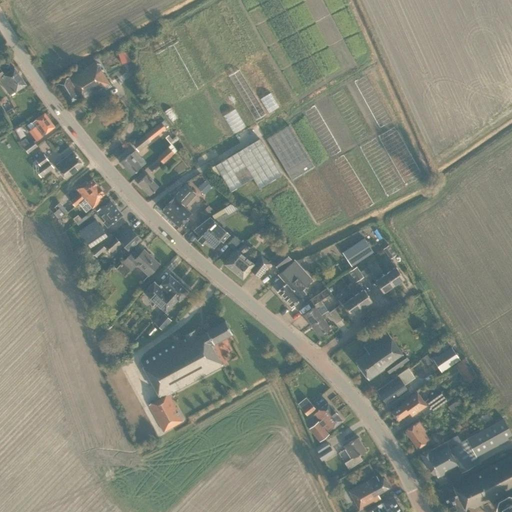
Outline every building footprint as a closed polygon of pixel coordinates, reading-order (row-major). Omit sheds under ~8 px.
[(200,8),(188,14),(220,76),(231,70),(200,8)] [(217,79),(190,19),(178,25),(205,84),(217,79)] [(155,48),(178,39),(174,29),(151,38),(155,48)] [(204,86),(181,40),(170,45),(193,91),(204,86)] [(180,99),(190,94),(169,47),(159,52),(180,99)] [(258,60),(265,74),(275,69),(269,55),(258,60)] [(82,99),(109,83),(96,61),(83,69),(83,70),(69,78),(68,76),(55,84),(69,105),(81,97),(82,99)] [(0,79),(10,94),(26,84),(14,67),(4,74),(0,67),(0,79)] [(242,68),(231,74),(257,120),(268,114),(242,68)] [(242,128),(252,124),(229,76),(219,81),(242,128)] [(218,83),(206,89),(228,136),(240,130),(218,83)] [(42,135),(54,126),(44,112),(32,121),(35,125),(30,129),(37,139),(42,135)] [(150,140),(166,128),(165,127),(168,125),(164,119),(161,122),(161,121),(133,144),(139,151),(151,141),(150,140)] [(165,137),(170,143),(177,137),(176,135),(172,139),(168,135),(165,137)] [(178,138),(177,137),(170,143),(171,144),(168,146),(169,146),(158,157),(163,163),(174,152),(178,149),(173,143),(178,138)] [(28,153),(37,146),(33,140),(29,143),(25,138),(21,141),(24,147),(28,153)] [(231,191),(252,178),(258,188),(281,174),(259,138),(214,164),(231,191)] [(352,158),(360,152),(357,147),(349,153),(352,158)] [(36,169),(41,176),(54,167),(40,148),(32,154),(40,166),(36,169)] [(132,174),(141,166),(146,162),(135,150),(130,154),(130,153),(121,161),(132,174)] [(66,178),(84,164),(73,151),(55,165),(66,178)] [(407,183),(422,176),(412,154),(397,161),(407,183)] [(315,168),(294,180),(319,222),(340,210),(315,168)] [(150,194),(158,186),(146,174),(138,182),(150,194)] [(75,205),(78,202),(99,186),(92,178),(88,182),(86,180),(76,188),(80,192),(70,200),(75,205)] [(212,187),(205,180),(199,186),(206,193),(212,187)] [(183,206),(195,194),(186,185),(162,210),(179,225),(191,213),(183,206)] [(102,199),(100,197),(105,193),(99,186),(78,202),(85,212),(92,206),(92,207),(102,199)] [(113,222),(122,214),(110,199),(97,210),(105,220),(103,222),(107,227),(113,222)] [(63,206),(60,202),(51,209),(58,219),(67,211),(66,209),(67,208),(64,205),(63,206)] [(214,218),(227,211),(225,208),(212,215),(214,218)] [(222,242),(230,234),(210,216),(193,229),(199,234),(196,238),(203,244),(206,240),(213,247),(220,239),(222,242)] [(96,219),(80,230),(90,246),(107,235),(96,219)] [(116,236),(107,245),(104,242),(93,251),(96,254),(105,246),(111,252),(121,242),(128,250),(141,238),(132,228),(125,235),(124,233),(118,239),(116,236)] [(230,242),(236,249),(244,240),(237,234),(230,242)] [(352,265),(373,251),(364,238),(343,252),(352,265)] [(259,277),(271,263),(261,255),(254,264),(241,254),(247,249),(252,245),(248,239),(243,243),(244,243),(236,250),(225,264),(243,278),(250,269),(259,277)] [(384,249),(390,258),(395,255),(389,246),(384,249)] [(149,274),(159,263),(144,249),(137,256),(132,251),(116,268),(124,276),(136,263),(149,274)] [(292,259),(284,250),(272,260),(279,270),(292,259)] [(286,283),(277,291),(291,306),(300,298),(305,293),(302,289),(312,279),(294,259),(287,266),(278,274),(286,283)] [(392,269),(386,274),(393,285),(404,278),(392,260),(387,263),(392,269)] [(357,266),(350,270),(356,281),(363,276),(357,266)] [(383,292),(393,285),(386,274),(380,278),(375,271),(371,274),(383,292)] [(179,300),(188,290),(169,273),(159,285),(154,281),(144,292),(166,311),(178,298),(179,300)] [(359,291),(354,296),(362,307),(372,300),(359,282),(355,285),(359,291)] [(304,313),(311,324),(322,316),(321,314),(317,308),(324,303),(325,302),(322,299),(331,292),(327,286),(326,287),(310,298),(315,306),(304,313)] [(351,314),(362,307),(354,296),(348,300),(343,293),(339,296),(351,314)] [(328,310),(321,314),(322,316),(311,324),(318,334),(330,327),(324,318),(331,314),(336,322),(342,318),(334,308),(330,311),(329,309),(328,310)] [(164,313),(160,318),(167,325),(171,320),(164,313)] [(385,329),(401,317),(398,313),(382,325),(385,329)] [(212,345),(232,334),(225,321),(198,336),(194,329),(185,334),(187,337),(141,362),(161,398),(149,404),(163,431),(183,420),(168,394),(207,373),(223,365),(212,345)] [(368,379),(385,367),(389,372),(409,359),(403,350),(401,351),(387,330),(375,339),(373,337),(369,339),(370,340),(363,345),(368,351),(355,361),(368,379)] [(453,348),(437,359),(440,363),(445,371),(461,359),(453,348)] [(469,383),(478,376),(476,374),(473,377),(463,363),(467,360),(465,357),(461,359),(461,360),(456,364),(469,383)] [(387,404),(399,395),(408,389),(405,384),(415,377),(408,367),(397,374),(398,375),(377,390),(387,404)] [(421,409),(424,413),(446,398),(441,392),(430,400),(428,398),(424,401),(417,391),(402,402),(403,403),(392,410),(398,419),(409,412),(411,415),(421,409)] [(450,409),(458,403),(453,397),(445,403),(450,409)] [(333,427),(342,420),(328,402),(319,409),(314,413),(320,420),(319,421),(318,420),(309,428),(319,441),(329,433),(323,426),(324,425),(329,430),(333,426),(333,427)] [(307,414),(315,408),(311,403),(303,409),(307,414)] [(462,472),(479,462),(476,456),(511,436),(511,434),(503,418),(460,441),(457,435),(430,450),(429,449),(420,453),(430,471),(433,470),(437,477),(458,466),(462,472)] [(417,448),(430,438),(419,421),(405,430),(406,432),(406,433),(407,436),(409,436),(417,448)] [(359,454),(366,449),(357,437),(344,445),(351,458),(344,462),(348,468),(362,459),(359,454)] [(316,447),(319,451),(317,452),(322,460),(326,457),(328,459),(333,455),(332,453),(334,452),(327,441),(316,447)] [(481,506),(508,492),(511,490),(511,454),(452,485),(457,494),(446,500),(451,511),(476,511),(474,507),(480,504),(481,506)] [(377,493),(377,492),(388,486),(383,478),(379,480),(376,475),(349,490),(359,509),(380,498),(377,493)] [(375,502),(365,507),(368,511),(371,511),(378,508),(379,511),(403,511),(393,496),(377,505),(375,502)] [(511,511),(511,498),(510,498),(509,498),(508,498),(502,501),(501,502),(501,503),(499,509),(499,510),(500,510),(500,511),(511,511)]
